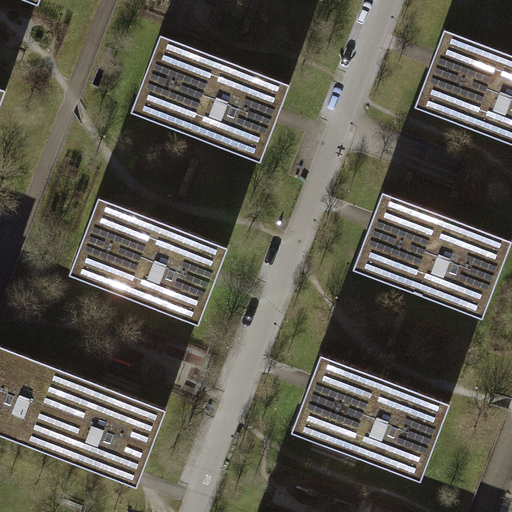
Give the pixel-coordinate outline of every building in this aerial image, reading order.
[(435,52),(415,105),(511,141),(511,56),(458,36),(450,57),(435,52)] [(154,95),(145,118),(258,160),(288,84),(175,41),(166,63),(152,57),(139,89),(154,95)] [(374,213),(352,267),(459,308),(465,293),(485,301),(509,240),(398,196),(389,219),(374,213)] [(91,255),(83,278),(197,322),(228,244),(114,200),(105,224),(91,218),(78,250),(91,255)] [(0,433),(133,484),(162,408),(127,394),(43,362),(0,346),(0,433)] [(310,375),(289,430),(396,470),(402,455),(426,464),(449,400),(334,357),(325,381),(310,375)]
